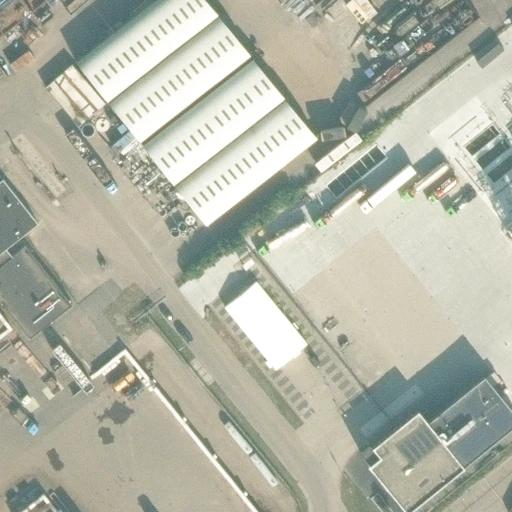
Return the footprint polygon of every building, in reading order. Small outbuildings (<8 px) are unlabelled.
[(198,235),(312,152),(201,0),(167,0),(75,67),(198,235)] [(460,0),(408,0),(398,12),(433,44),(441,35),(447,41),(463,23),(457,17),(460,13),(462,15),(469,7),(460,0)] [(7,58),(1,66),(38,96),(44,88),(7,58)] [(0,301),(29,338),(71,304),(25,246),(11,256),(5,248),(37,223),(2,179),(0,180),(0,301)] [(418,410),(371,447),(380,458),(369,466),(405,511),(408,511),(464,467),(463,467),(511,427),(511,410),(484,376),(427,422),(418,410)] [(0,466),(16,495),(37,483),(12,441),(0,448),(0,466)]
